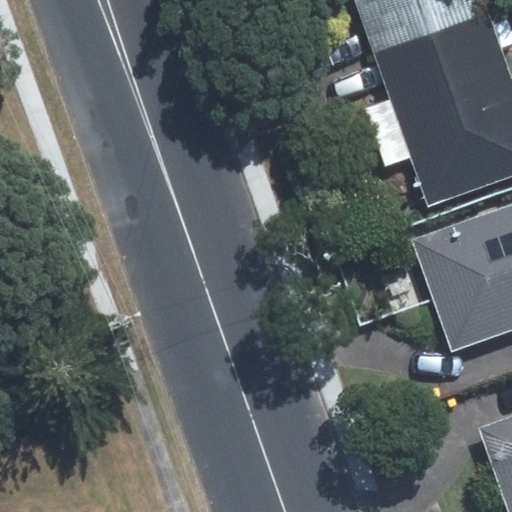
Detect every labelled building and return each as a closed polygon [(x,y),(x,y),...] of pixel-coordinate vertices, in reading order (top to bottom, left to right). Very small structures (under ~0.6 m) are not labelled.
[(476,0),(349,0),(368,51),(481,12),(476,0)] [(481,12),(368,51),(382,90),(356,99),(376,155),(401,147),(418,196),(511,162),(511,98),(491,40),(508,35),(498,6),(481,12)] [(511,202),(420,236),(460,346),(511,328),(511,202)] [(511,412),(480,424),(511,510),(511,412)] [(495,511),(486,483),(465,490),(472,511),(495,511)]
